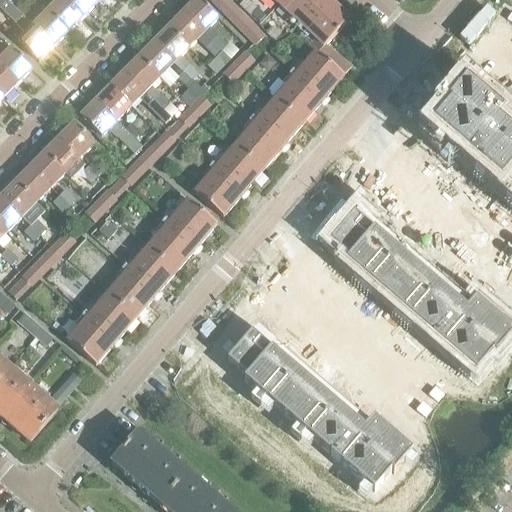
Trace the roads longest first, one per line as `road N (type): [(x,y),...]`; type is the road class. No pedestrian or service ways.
road 1 (residential): [(39,501),(428,47)]
road 2 (residential): [(162,0),(0,159)]
